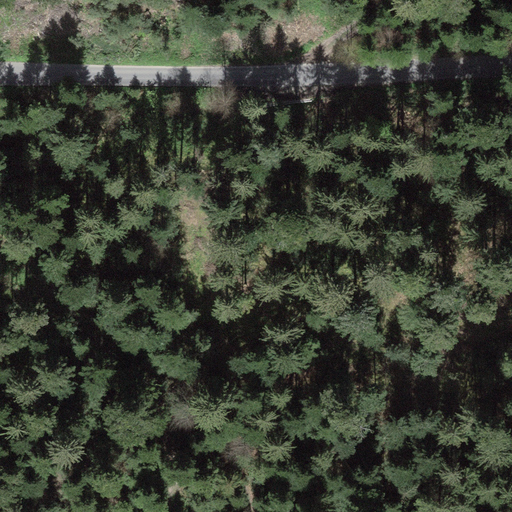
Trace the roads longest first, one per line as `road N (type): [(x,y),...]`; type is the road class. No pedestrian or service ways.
road 1 (unclassified): [(0,82),(511,59)]
road 2 (track): [(247,511),(235,463),(0,245)]
